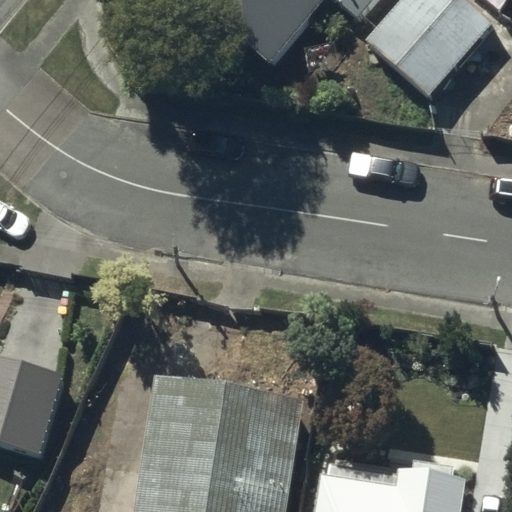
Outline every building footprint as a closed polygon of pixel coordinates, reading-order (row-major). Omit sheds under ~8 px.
[(203,0),(275,59),(322,0),(337,0),(358,17),(371,0),(203,0)] [(469,0),(401,0),(369,35),(430,92),(494,24),(469,0)] [(0,455),(46,468),(66,388),(0,371),(0,455)] [(291,511),(306,390),(154,372),(132,511),(291,511)] [(414,455),(413,463),(400,461),(398,479),(318,469),(312,511),(459,511),(465,469),(457,468),(458,461),(414,455)]
